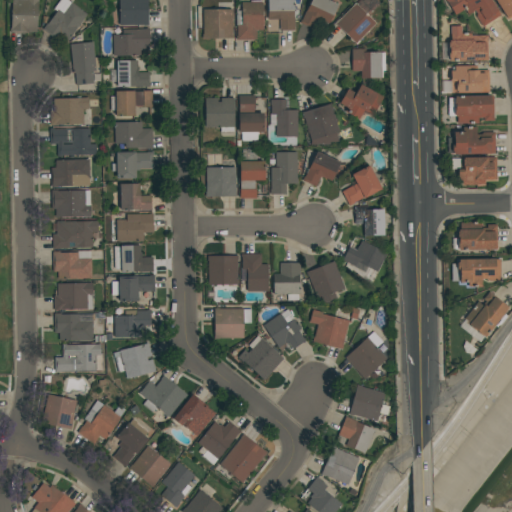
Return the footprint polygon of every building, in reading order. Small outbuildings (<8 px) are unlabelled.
[(38,0),(36,33),(29,32),(29,34),(10,33),(11,0),(38,0)] [(68,0),(87,14),(65,44),(59,39),(58,41),(43,29),(47,23),(47,24),(57,11),(54,9),(60,0),(68,0)] [(148,0),(148,25),(144,25),(120,25),(119,0),(148,0)] [(294,0),(294,17),(294,30),(280,30),(280,19),(267,19),(267,16),(268,16),(268,0),(294,0)] [(330,0),(330,1),(338,5),(329,24),(318,19),(313,29),(300,23),(311,0),(330,0)] [(490,0),(500,15),(482,26),(475,15),(477,14),(474,10),(467,14),(464,9),(454,15),(444,0),(490,0)] [(494,0),(511,0),(511,15),(507,19),(494,0)] [(263,30),(256,30),(256,40),(236,40),(236,36),(237,36),(237,25),(235,25),(235,13),(242,13),(242,2),(250,2),(250,1),(261,1),(261,2),(263,2),(263,30)] [(334,23),(338,20),(355,3),(376,24),(359,41),(360,42),(357,45),(334,23)] [(202,38),(202,34),(203,34),(203,9),(232,9),(232,33),(233,33),(233,38),(202,38)] [(449,61),(449,58),(448,58),(448,52),(448,46),(448,42),(448,40),(449,40),(449,26),(461,26),(461,33),(471,33),(471,35),(487,35),(487,60),(485,60),(485,61),(449,61)] [(113,56),(113,35),(123,34),(122,30),(145,29),(149,29),(150,48),(140,49),(141,55),(113,56)] [(70,44),(93,42),(96,71),(92,71),(93,83),(76,85),(75,73),(73,73),(70,44)] [(381,53),(385,53),(385,71),(382,71),(382,78),(361,78),(361,71),(352,71),(352,49),(370,49),(370,52),(381,52),(381,53)] [(117,84),(111,84),(110,70),(117,69),(117,61),(137,60),(137,67),(138,67),(138,73),(149,72),(149,87),(144,87),(144,86),(117,87),(117,84)] [(441,80),(449,80),(449,78),(450,78),(450,70),(453,70),(453,65),(476,65),(476,69),(488,69),(488,92),(441,92),(441,80)] [(383,97),(373,116),(364,111),(359,120),(346,112),(348,107),(339,102),(340,99),(342,100),(348,89),(356,93),(361,84),(383,97)] [(116,111),(110,111),(110,97),(116,97),(115,91),(143,91),(152,91),(152,107),(137,107),(137,106),(135,106),(135,116),(116,116),(116,111)] [(258,132),(258,141),(241,141),(241,132),(239,132),(239,96),(254,95),(255,113),(263,113),(263,132),(258,132)] [(493,120),(483,120),(483,118),(477,118),(477,123),(456,123),(456,117),(454,117),(454,116),(448,116),(447,97),(454,97),(454,95),(491,95),(491,96),(493,96),(493,120)] [(82,98),(88,98),(88,109),(83,109),(83,124),(56,125),(56,126),(50,126),(50,111),(53,111),(53,99),(82,98)] [(217,98),(217,102),(221,102),(221,98),(234,98),(234,127),(234,133),(221,133),(221,127),(205,127),(205,98),(217,98)] [(298,137),(276,137),(276,126),(270,126),(270,114),(271,114),(271,105),(270,105),(271,100),(286,100),(286,110),(298,110),(298,137)] [(331,104),(333,108),(332,109),(339,132),(336,133),(338,139),(325,143),(323,136),(311,140),(304,117),(304,118),(302,113),(331,104)] [(142,122),(142,129),(152,129),(153,149),(146,149),(146,148),(138,148),(138,143),(114,144),(114,122),(142,122)] [(494,132),(494,153),(490,153),(490,154),(453,154),(453,153),(451,153),(451,143),(453,143),(453,131),(465,131),(465,126),(476,126),(476,135),(482,135),(482,132),(494,132)] [(49,128),(54,128),(54,129),(66,129),(67,142),(72,141),(72,129),(90,129),(90,131),(89,131),(89,137),(90,137),(90,144),(96,144),(96,155),(61,156),(61,157),(57,157),(57,144),(50,144),(49,128)] [(340,162),(331,182),(321,177),(316,187),(302,181),(304,177),(305,177),(317,151),(340,162)] [(116,152),(136,152),(136,153),(147,153),(147,152),(152,152),(153,168),(140,168),(140,170),(136,170),(136,178),(116,179),(116,152)] [(297,184),(286,184),(286,194),(270,194),(270,189),(271,189),(270,167),(275,167),(275,153),(297,152),(297,184)] [(256,153),(256,161),(264,161),(264,181),(255,181),(255,183),(256,183),(256,199),(240,199),(240,181),(239,181),(239,161),(241,161),(241,153),(256,153)] [(450,158),(463,158),(463,156),(495,156),(495,180),(485,180),(485,185),(461,185),(461,180),(457,180),(457,169),(450,169),(450,158)] [(75,160),(89,159),(89,179),(76,179),(76,186),(58,186),(58,187),(51,187),(51,168),(56,168),(56,160),(75,160)] [(381,189),(364,198),(364,197),(353,203),(354,204),(349,206),(342,192),(356,184),(352,175),(369,165),(381,189)] [(236,192),(237,197),(206,197),(206,168),(236,168),(236,192)] [(140,184),(140,196),(151,196),(151,211),(139,211),(139,210),(134,210),(134,211),(132,211),(132,210),(120,210),(120,206),(115,206),(115,197),(120,197),(119,191),(118,191),(118,187),(119,187),(119,184),(140,184)] [(51,190),(58,190),(58,191),(90,190),(90,205),(91,205),(91,217),(56,217),(55,209),(51,209),(51,190)] [(363,224),(355,224),(354,207),(368,206),(369,210),(383,209),(384,235),(366,236),(366,237),(364,237),(363,224)] [(153,214),(153,232),(143,232),(143,241),(116,242),(116,220),(127,220),(127,214),(153,214)] [(56,221),(65,221),(65,222),(98,221),(98,232),(92,232),(93,248),(66,248),(66,250),(59,250),(59,249),(53,249),(52,234),(56,234),(56,221)] [(458,250),(458,247),(457,247),(457,241),(458,241),(458,239),(457,239),(457,235),(458,235),(458,222),(480,222),(480,228),(486,228),(486,224),(496,224),(496,250),(458,250)] [(387,253),(377,272),(368,267),(365,272),(352,266),(352,265),(348,263),(347,264),(342,261),(349,247),(356,250),(358,246),(359,247),(362,241),(387,253)] [(114,247),(120,247),(120,246),(141,246),(141,257),(153,257),(153,272),(140,272),(121,272),(121,269),(115,269),(114,247)] [(53,252),(60,252),(60,253),(78,253),(78,251),(91,251),(91,259),(92,279),(58,279),(58,272),(53,272),(53,252)] [(261,254),(261,264),(268,264),(268,291),(247,292),(247,270),(242,270),(242,257),(241,257),(241,254),(261,254)] [(238,256),(238,260),(237,260),(238,285),(237,285),(237,286),(232,286),(232,285),(228,285),(228,287),(223,287),(223,285),(221,285),(221,287),(216,287),(216,285),(208,285),(208,260),(207,260),(207,256),(238,256)] [(500,259),(500,281),(487,281),(485,279),(481,279),(481,287),(468,287),(468,282),(459,282),(459,281),(451,281),(451,263),(456,263),(458,261),(458,258),(495,258),(495,259),(500,259)] [(335,261),(337,265),(336,266),(345,288),(334,292),(337,298),(323,304),(321,298),(317,299),(308,276),(308,277),(306,272),(335,261)] [(300,263),(300,275),(299,275),(299,301),(287,301),(287,295),(282,295),(280,295),(275,295),(273,295),(273,289),(272,289),(272,282),(273,282),(273,274),(280,274),(280,263),(300,263)] [(119,295),(112,295),(112,282),(119,282),(119,277),(123,277),(123,276),(137,276),(150,276),(150,275),(154,275),(154,291),(138,292),(138,302),(133,302),(133,301),(119,301),(119,295)] [(92,283),(92,293),(93,293),(93,309),(60,310),(60,311),(54,311),(54,296),(57,296),(57,284),(92,283)] [(484,337),(467,324),(469,322),(464,318),(477,301),(481,305),(485,301),(482,299),(488,291),(508,307),(484,337)] [(219,339),(214,339),(214,308),(219,308),(219,309),(243,309),(243,310),(251,310),(251,323),(243,323),(243,339),(219,339)] [(350,319),(353,308),(359,310),(356,320),(350,319)] [(136,310),(136,311),(146,311),(146,310),(150,310),(151,325),(143,326),(143,329),(141,329),(141,337),(123,337),(123,338),(117,339),(117,337),(114,338),(114,316),(125,316),(124,311),(136,310)] [(280,314),(281,315),(288,310),(294,319),(301,328),(298,330),(303,338),(303,337),(305,340),(293,349),(288,342),(284,345),(284,344),(279,348),(263,326),(280,314)] [(312,310),(323,312),(322,314),(351,322),(351,323),(348,323),(343,345),(342,350),(312,342),(314,337),(318,325),(309,322),(312,310)] [(54,314),(61,313),(62,315),(94,314),(95,320),(92,320),(93,340),(59,341),(59,333),(54,333),(54,314)] [(345,358),(373,332),(383,342),(377,348),(387,359),(379,366),(380,367),(378,369),(377,368),(365,380),(345,358)] [(264,381),(238,357),(244,350),(248,353),(252,349),(248,346),(257,336),(261,339),(283,359),(264,381)] [(148,343),(151,356),(146,357),(147,361),(153,359),(156,372),(127,379),(125,371),(119,373),(115,358),(114,358),(113,353),(119,351),(148,343)] [(62,358),(62,354),(61,354),(61,350),(62,350),(62,344),(67,344),(67,345),(101,345),(101,354),(104,354),(103,370),(96,370),(96,371),(79,371),(79,372),(61,372),(61,373),(55,373),(55,358),(62,358)] [(187,394),(169,417),(156,407),(152,413),(142,405),(146,400),(139,394),(149,381),(155,387),(161,380),(160,379),(163,376),(187,394)] [(357,385),(362,386),(362,387),(385,393),(377,421),(354,415),(353,416),(349,415),(357,385)] [(72,423),(73,423),(71,430),(41,423),(48,394),(62,398),(63,397),(67,398),(67,399),(70,400),(71,399),(74,399),(74,400),(77,401),(72,423)] [(192,394),(215,412),(214,413),(215,414),(197,436),(182,425),(181,426),(173,419),(192,394)] [(114,412),(119,406),(125,410),(106,440),(100,436),(94,444),(77,433),(82,426),(82,427),(86,421),(84,419),(91,408),(98,413),(103,405),(114,412)] [(346,416),(357,421),(356,422),(374,429),(364,454),(345,446),(348,439),(338,435),(346,416)] [(149,432),(145,436),(149,440),(136,455),(135,454),(128,462),(129,463),(125,467),(112,457),(123,444),(115,438),(128,422),(129,423),(133,419),(149,432)] [(241,431),(239,434),(238,434),(213,465),(202,456),(206,450),(197,443),(215,421),(220,426),(221,425),(224,428),(229,422),(241,431)] [(267,454),(264,458),(263,457),(242,484),(219,465),(240,438),(243,434),(267,454)] [(170,465),(155,483),(156,484),(153,488),(128,468),(132,464),(132,465),(147,446),(170,465)] [(333,446),(337,448),(337,449),(359,458),(348,485),(326,476),(325,477),(321,475),(333,446)] [(164,478),(165,479),(178,462),(195,476),(187,485),(191,488),(179,503),(179,504),(176,508),(160,495),(167,487),(161,482),(164,478)] [(317,477),(321,480),(320,481),(327,486),(324,490),(342,504),(335,511),(318,511),(307,503),(311,498),(310,497),(313,494),(307,489),(317,477)] [(75,504),(72,508),(68,511),(31,511),(34,509),(33,508),(38,503),(31,497),(43,483),(49,488),(51,485),(75,504)] [(181,511),(184,507),(185,508),(200,490),(222,508),(218,511),(181,511)]
